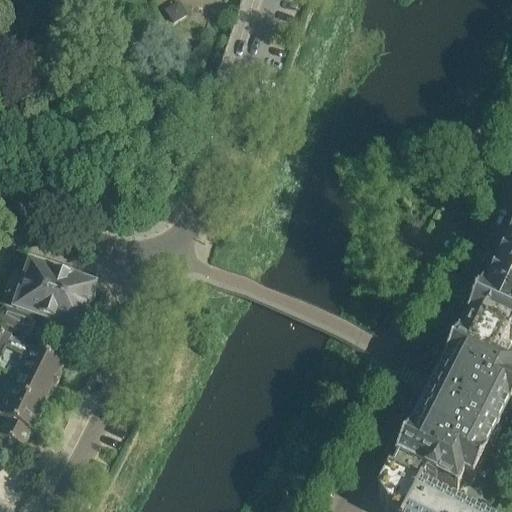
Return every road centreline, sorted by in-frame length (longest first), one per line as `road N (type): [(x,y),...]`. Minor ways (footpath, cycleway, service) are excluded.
road 1 (residential): [(511,161),(339,511)]
road 2 (residential): [(54,511),(176,258)]
road 3 (residential): [(176,258),(269,0)]
road 4 (residential): [(176,258),(0,204)]
